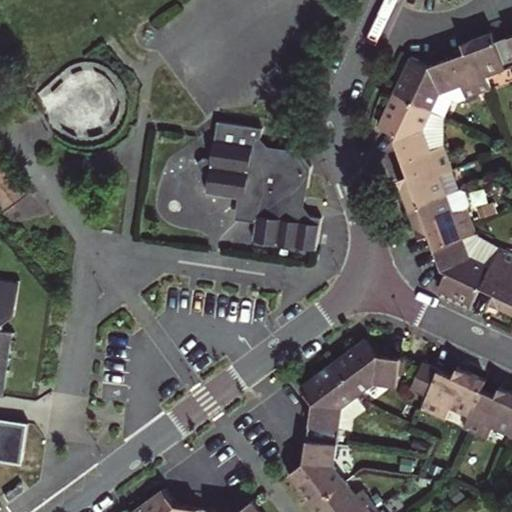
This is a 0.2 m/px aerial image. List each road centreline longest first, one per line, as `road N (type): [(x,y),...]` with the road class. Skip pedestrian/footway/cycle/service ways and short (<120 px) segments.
road 1 (residential): [(362,280),(57,511)]
road 2 (residential): [(389,0),(336,130),(370,251),(362,280)]
road 3 (residential): [(362,280),(511,353)]
